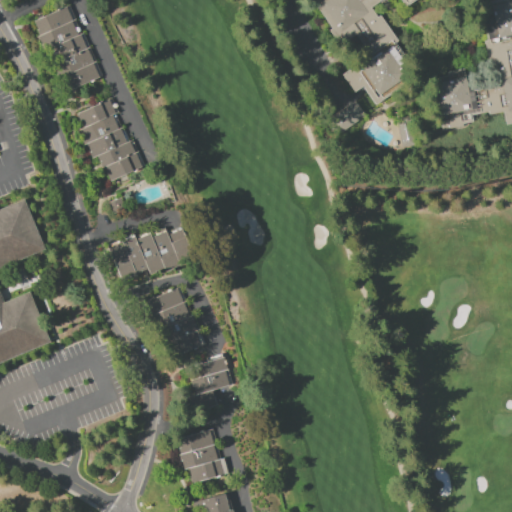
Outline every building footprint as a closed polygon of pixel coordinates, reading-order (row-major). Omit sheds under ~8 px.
[(379,15),(397,41),(395,43),(417,75),(373,105),(361,86),(353,92),(341,74),(369,55),(355,34),(341,43),(339,40),(336,41),(329,30),(331,28),(311,0),(414,0),(404,7),(399,0),(382,0),(370,8),(377,17),(379,15)] [(511,123),(505,125),(502,112),(488,115),(488,112),(471,115),(472,122),(462,124),(463,126),(441,130),(431,79),(447,76),(446,71),(463,68),(465,76),(489,71),(483,42),(487,41),(482,20),(492,18),(488,0),(511,0),(511,123)] [(74,20),(39,36),(32,22),(67,6),(74,20)] [(47,49),(43,50),(37,36),(39,36),(74,20),(80,34),(47,49)] [(54,63),(47,49),(80,34),(82,33),(88,47),(54,63)] [(60,77),(54,63),(88,47),(95,62),(60,77)] [(101,76),(67,92),(60,77),(95,62),(101,76)] [(114,114),(82,128),(76,114),(110,98),(117,113),(114,114)] [(362,115),(352,101),(328,118),(338,133),(362,115)] [(84,144),(83,145),(77,131),(82,128),(114,114),(121,127),(84,144)] [(95,156),(91,158),(84,144),(121,127),(122,127),(128,141),(95,156)] [(138,151),(102,167),(101,168),(95,156),(128,141),(132,139),(138,151)] [(102,167),(138,151),(144,166),(109,182),(102,167)] [(0,208),(21,200),(43,251),(0,269),(0,301),(1,304),(26,293),(48,344),(0,364),(0,208)] [(163,269),(149,234),(164,228),(166,234),(179,266),(164,272),(163,269)] [(179,266),(166,234),(181,228),(193,261),(179,266)] [(148,274),(134,237),(148,231),(149,234),(163,269),(148,274)] [(121,240),(120,238),(132,233),(134,237),(148,274),(136,279),(135,274),(121,240)] [(106,245),(121,240),(135,274),(120,280),(106,245)] [(185,301),(150,316),(144,302),(179,286),(185,301)] [(192,315),(159,329),(156,330),(150,316),(185,301),(192,315)] [(198,329),(167,343),(165,343),(159,329),(192,315),(198,329)] [(167,343),(198,329),(204,344),(173,357),(167,343)] [(227,369),(201,377),(197,364),(224,357),(227,369)] [(189,380),(201,377),(227,369),(231,385),(193,395),(189,380)] [(215,444),(179,454),(178,448),(179,447),(177,438),(211,429),(215,444)] [(188,468),(183,469),(181,461),(180,461),(178,454),(179,454),(215,444),(219,459),(188,468)] [(188,468),(219,459),(224,458),(228,473),(192,483),(188,468)] [(223,493),(225,501),(228,500),(230,509),(232,509),(232,511),(206,511),(202,499),(223,493)]
